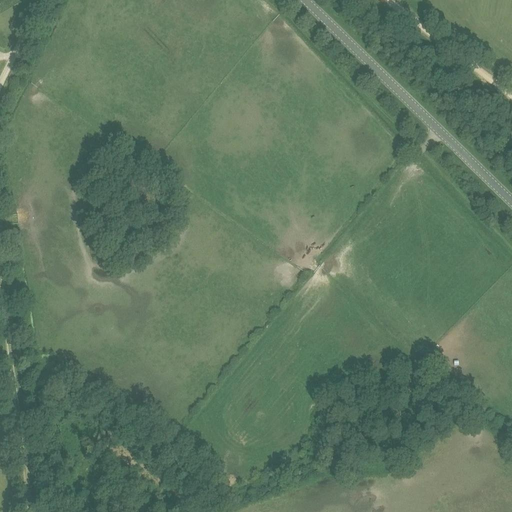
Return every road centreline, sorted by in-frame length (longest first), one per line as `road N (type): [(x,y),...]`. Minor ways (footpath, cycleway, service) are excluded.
road 1 (track): [(41,0),(0,85),(0,276),(35,511)]
road 2 (tertiary): [(511,202),(303,0)]
road 3 (track): [(385,0),(511,97)]
